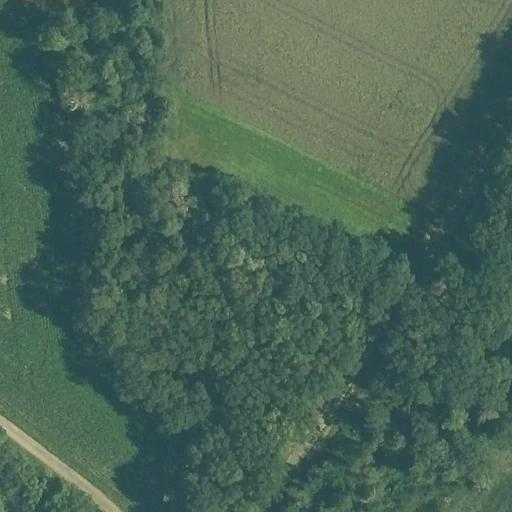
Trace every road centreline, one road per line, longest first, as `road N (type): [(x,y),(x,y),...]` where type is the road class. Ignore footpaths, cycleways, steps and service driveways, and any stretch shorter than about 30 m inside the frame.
road 1 (residential): [(511,118),(250,511)]
road 2 (track): [(111,511),(0,422)]
